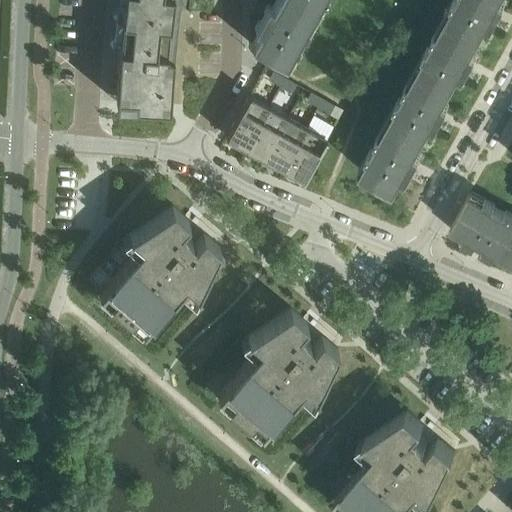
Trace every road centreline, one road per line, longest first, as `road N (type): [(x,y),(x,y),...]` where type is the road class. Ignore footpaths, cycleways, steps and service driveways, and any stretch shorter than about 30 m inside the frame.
road 1 (residential): [(185,154),(243,190),(412,259)]
road 2 (residential): [(412,259),(511,83)]
road 3 (secondary): [(0,314),(17,141)]
road 4 (residential): [(230,0),(230,82),(185,154)]
road 5 (residential): [(85,144),(95,0)]
road 6 (secondary): [(17,141),(24,0)]
